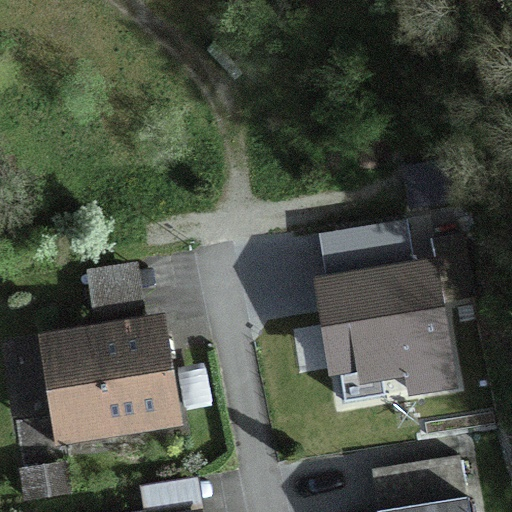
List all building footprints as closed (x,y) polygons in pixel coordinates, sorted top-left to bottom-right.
[(435,239),(448,298),(474,293),(462,233),(435,239)] [(272,291),(328,282),(341,363),(378,357),(380,372),(410,367),(414,387),(452,380),(443,322),(407,328),(397,270),(384,272),(382,260),(367,263),(369,275),(328,281),(323,247),(266,256),(272,291)] [(121,329),(157,323),(152,288),(115,293),(121,329)] [(121,329),(52,340),(63,412),(56,413),(61,446),(108,439),(106,426),(172,416),(157,323),(121,329)] [(67,466),(27,473),(31,498),(71,492),(67,466)] [(470,511),(468,495),(377,509),(376,511),(470,511)]
